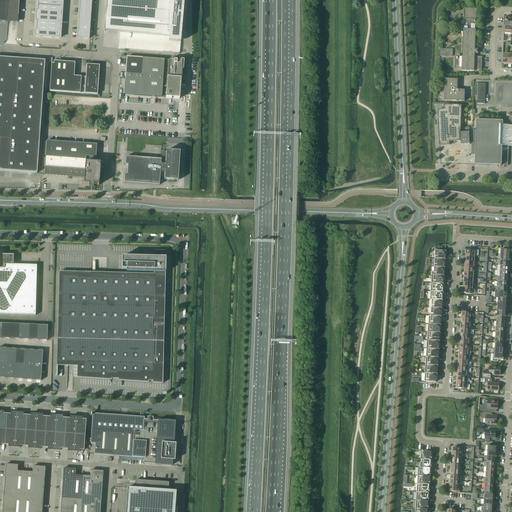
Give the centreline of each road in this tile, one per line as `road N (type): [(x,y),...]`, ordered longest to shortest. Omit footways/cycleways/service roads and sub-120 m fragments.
road 1 (motorway): [(269,0),(254,511)]
road 2 (motorway): [(273,511),(288,0)]
road 3 (residential): [(437,511),(442,447),(418,436),(420,397),(445,388),(456,241),(511,240)]
road 4 (unclassified): [(0,395),(177,407),(183,245)]
road 5 (track): [(370,511),(373,473),(360,434),(357,381),(374,273),(388,246)]
road 6 (secondary): [(381,511),(402,248)]
road 7 (unclassified): [(0,234),(177,238),(183,245)]
road 8 (tertiary): [(195,208),(366,213)]
road 9 (secondary): [(403,170),(395,0)]
road 10 (unclassified): [(105,511),(107,466),(0,457)]
road 11 (unclassified): [(113,56),(107,203)]
